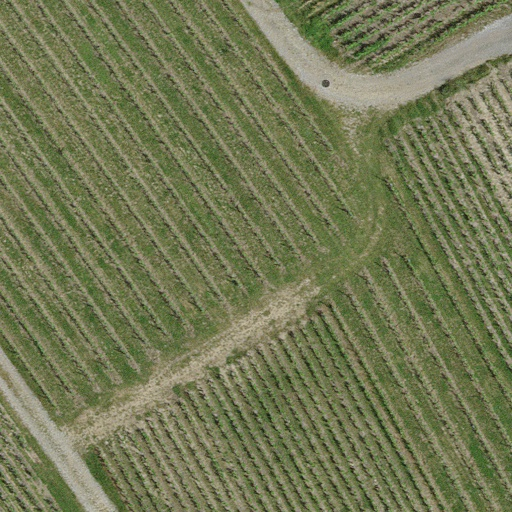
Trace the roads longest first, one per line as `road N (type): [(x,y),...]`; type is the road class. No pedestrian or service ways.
road 1 (track): [(260,0),(328,93),(362,102),(511,36)]
road 2 (track): [(0,365),(103,511)]
